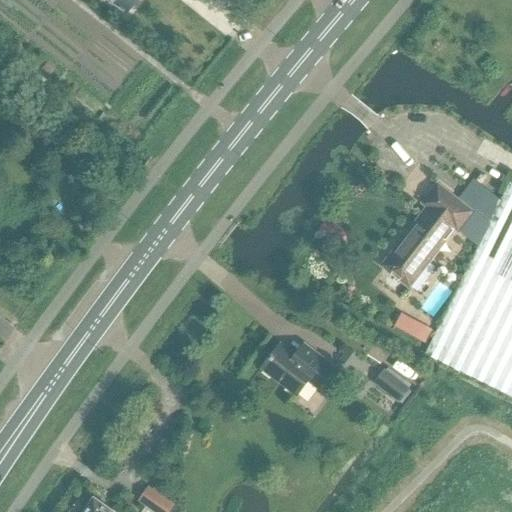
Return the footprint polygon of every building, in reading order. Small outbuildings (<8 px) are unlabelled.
[(107,0),(125,14),(135,0),(107,0)] [(0,130),(9,121),(0,114),(0,130)] [(441,320),(424,356),(511,398),(511,183),(510,182),(500,201),(485,194),(474,216),(487,225),(478,246),(453,297),(441,320)] [(487,225),(474,216),(436,187),(423,204),(427,207),(382,266),(408,287),(454,227),(478,246),(487,225)] [(422,325),(400,313),(393,327),(415,339),(422,325)] [(333,367),(311,350),(302,343),(294,355),(279,344),(260,370),(295,397),(307,381),(317,389),(333,367)] [(373,382),(398,402),(408,390),(383,370),(373,382)] [(148,488),(139,502),(154,511),(171,511),(175,506),(148,488)] [(108,511),(93,502),(85,511),(108,511)]
